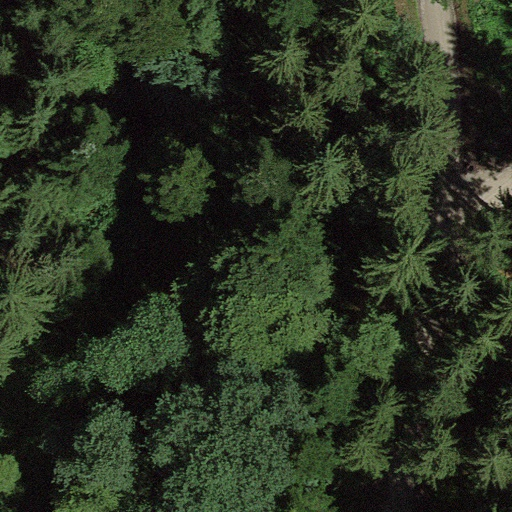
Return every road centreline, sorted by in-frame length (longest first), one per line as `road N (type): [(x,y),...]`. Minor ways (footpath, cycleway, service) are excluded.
road 1 (track): [(422,0),(433,38),(427,320),(393,511)]
road 2 (track): [(511,179),(498,185),(427,320)]
